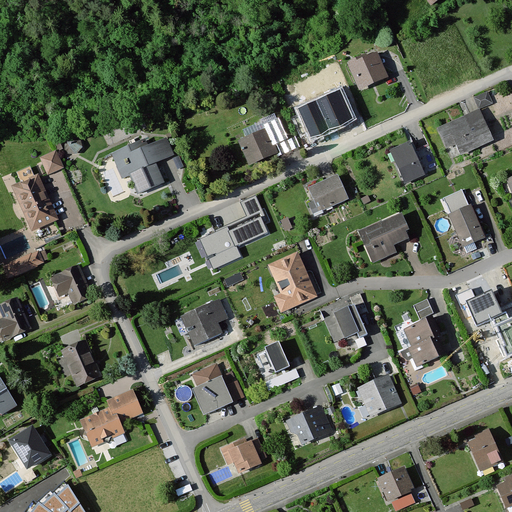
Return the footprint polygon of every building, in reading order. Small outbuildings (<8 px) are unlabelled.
[(360,58),(347,64),(360,91),(387,78),(376,55),(361,62),(360,58)] [(343,88),(297,109),(311,140),(357,119),(343,88)] [(488,92),(474,98),(479,109),(493,103),(488,92)] [(480,110),(438,128),(446,147),(456,143),(460,153),(492,140),(480,110)] [(259,120),(263,128),(265,127),(273,146),(286,140),(274,113),(259,120)] [(263,128),(237,140),(249,166),(276,154),(273,146),(265,127),(263,128)] [(59,139),(59,152),(82,152),(82,139),(59,139)] [(136,143),(112,154),(122,178),(130,175),(139,195),(163,184),(154,165),(174,156),(166,139),(139,151),(136,143)] [(410,142),(390,150),(404,182),(424,173),(410,142)] [(56,153),(42,159),(48,174),(62,168),(56,153)] [(21,184),(13,188),(32,230),(57,219),(38,178),(35,179),(30,168),(16,174),(21,184)] [(337,175),(308,188),(314,200),(308,203),(313,214),(348,199),(337,175)] [(246,216),(199,239),(213,267),(239,255),(235,246),(266,232),(259,217),(265,214),(255,193),(239,201),(246,216)] [(470,203),(446,213),(460,244),(483,234),(470,203)] [(378,227),(359,234),(371,263),(396,253),(393,245),(410,238),(400,213),(377,222),(378,227)] [(288,218),(281,220),(285,230),(292,228),(288,218)] [(40,252),(4,269),(8,279),(43,264),(43,262),(49,260),(45,252),(41,254),(40,252)] [(297,256),(270,268),(282,297),(275,300),(280,312),(315,297),(297,256)] [(79,265),(50,277),(58,296),(69,292),(74,304),(91,297),(79,265)] [(240,273),(224,280),(227,287),(243,279),(240,273)] [(492,290),(466,301),(477,326),(491,320),(506,357),(511,354),(511,317),(510,319),(506,311),(502,313),(492,290)] [(16,299),(0,306),(0,312),(3,319),(0,320),(0,340),(0,341),(29,329),(16,299)] [(218,299),(181,317),(195,346),(221,334),(216,322),(227,317),(218,299)] [(427,299),(413,305),(420,319),(433,313),(427,299)] [(354,307),(334,316),(345,340),(358,334),(360,338),(366,335),(354,307)] [(429,319),(405,329),(420,364),(444,354),(429,319)] [(81,337),(57,347),(73,386),(98,376),(81,337)] [(279,344),(266,350),(276,373),(289,367),(279,344)] [(214,365),(192,375),(197,386),(192,389),(204,416),(232,403),(231,401),(225,387),(214,365)] [(295,370),(265,383),(269,392),(299,378),(295,370)] [(235,379),(232,372),(226,374),(229,382),(235,379)] [(388,377),(360,390),(372,417),(400,404),(388,377)] [(0,380),(0,413),(3,415),(16,406),(0,380)] [(237,382),(225,387),(231,401),(244,396),(237,382)] [(418,385),(410,389),(413,395),(421,392),(418,385)] [(109,410),(81,422),(92,447),(123,433),(119,424),(141,414),(132,392),(106,404),(109,410)] [(323,411),(290,425),(293,430),(299,434),(304,444),(332,431),(323,411)] [(32,426),(10,440),(28,468),(50,454),(32,426)] [(467,441),(481,470),(500,462),(487,432),(467,441)] [(233,445),(222,450),(228,465),(234,462),(239,474),(260,464),(256,454),(262,451),(257,441),(235,451),(233,445)] [(380,480),(389,499),(412,489),(403,469),(380,480)] [(511,504),(511,479),(498,486),(507,506),(511,504)] [(84,511),(68,485),(57,495),(70,511),(84,511)] [(70,511),(57,495),(54,493),(42,504),(50,511),(70,511)] [(471,499),(461,503),(463,509),(473,505),(471,499)] [(50,511),(42,504),(39,503),(31,511),(50,511)]
